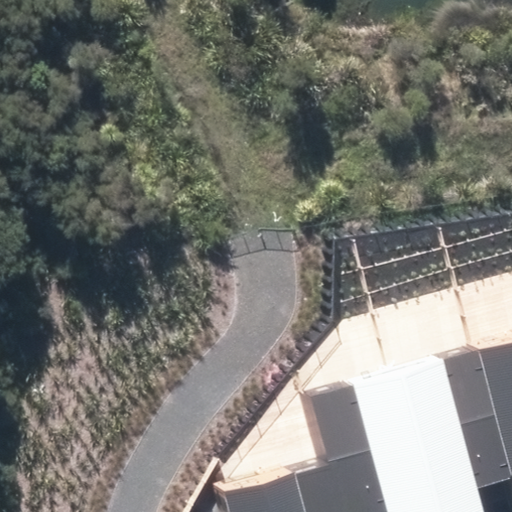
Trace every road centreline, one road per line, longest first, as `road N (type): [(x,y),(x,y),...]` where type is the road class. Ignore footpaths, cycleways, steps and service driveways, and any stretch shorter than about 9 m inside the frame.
road 1 (track): [(133,511),(135,492),(268,299),(265,237),(235,119),(166,0)]
road 2 (track): [(427,124),(246,163)]
